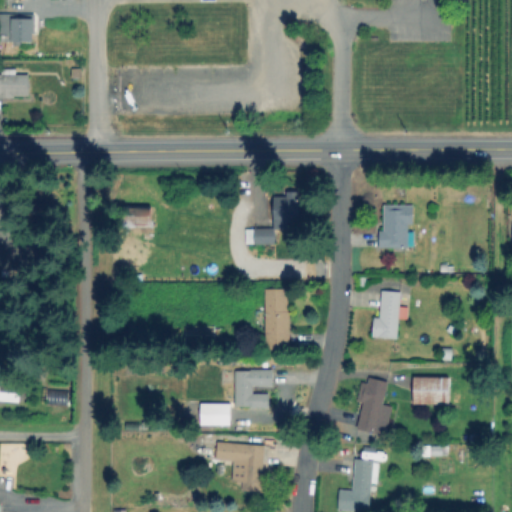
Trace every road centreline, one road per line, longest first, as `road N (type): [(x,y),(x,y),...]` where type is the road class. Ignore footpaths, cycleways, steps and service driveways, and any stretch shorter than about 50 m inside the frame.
road 1 (trunk): [(0,151),(511,148)]
road 2 (residential): [(300,511),(341,298),(338,148)]
